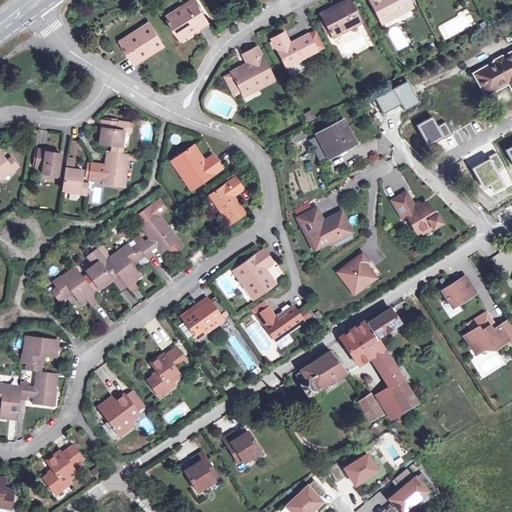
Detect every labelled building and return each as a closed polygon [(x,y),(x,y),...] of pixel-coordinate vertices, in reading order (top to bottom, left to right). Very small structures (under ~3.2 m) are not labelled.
[(347,0),(346,0),(319,15),(331,39),(360,23),(347,0)] [(395,13),(409,5),(406,0),(368,0),(381,25),(397,17),(395,13)] [(165,17),(178,40),(196,29),(197,31),(207,25),(192,1),(165,17)] [(395,13),(397,17),(412,10),(409,5),(395,13)] [(119,43),(132,64),(148,54),(150,56),(163,47),(148,24),(119,43)] [(196,29),(178,40),(179,41),(197,31),(196,29)] [(271,41),(271,43),(275,49),(286,69),(316,52),(307,35),(289,45),(284,34),(271,41)] [(237,87),(240,93),(257,85),(259,89),(274,82),(256,49),(241,56),(246,65),(229,73),(230,74),(223,78),(230,91),(237,87)] [(485,96),(508,83),(511,90),(511,52),(473,74),(485,96)] [(148,54),(132,64),(133,66),(150,56),(148,54)] [(243,98),(259,89),(257,85),(240,93),(243,98)] [(237,87),(230,91),(233,96),(240,93),(237,87)] [(109,148),(108,154),(120,156),(123,133),(131,134),(132,125),(119,123),(118,123),(118,124),(117,124),(101,121),(100,121),(99,122),(98,131),(100,131),(97,146),(109,148)] [(343,121),(317,134),(328,157),(354,143),(343,121)] [(302,129),(292,135),(297,142),(306,137),(302,129)] [(321,160),(328,157),(317,134),(309,138),(321,160)] [(70,156),(79,156),(80,143),(71,142),(70,156)] [(193,147),(174,160),(184,175),(180,177),(191,192),(222,169),(212,156),(204,162),(193,147)] [(37,150),(37,151),(34,167),(34,169),(42,170),(41,177),(63,180),(61,192),(79,195),(80,183),(82,172),(72,170),(74,161),(66,160),(65,168),(58,167),(60,156),(42,153),(43,151),(37,150)] [(0,180),(18,167),(10,157),(6,160),(0,152),(0,180)] [(120,156),(108,154),(105,153),(103,166),(98,165),(90,164),(87,180),(95,182),(96,178),(102,178),(101,185),(122,188),(127,157),(120,156)] [(170,163),(180,177),(184,175),(174,160),(170,163)] [(229,225),(244,214),(233,198),(243,191),(234,178),(209,196),(229,225)] [(87,184),(80,183),(79,195),(85,195),(87,184)] [(413,206),(405,193),(391,201),(402,218),(405,216),(416,233),(419,231),(429,225),(431,229),(432,230),(442,224),(436,214),(433,216),(426,203),(420,206),(415,209),(413,206)] [(318,219),(320,218),(315,208),(297,218),(313,250),(329,241),(329,240),(349,230),(344,219),(336,223),(333,216),(320,223),(318,219)] [(340,212),(333,216),(336,223),(344,219),(340,212)] [(140,228),(149,240),(156,249),(160,254),(176,242),(157,216),(140,228)] [(429,225),(419,231),(421,235),(431,229),(429,225)] [(351,232),(349,230),(329,240),(329,241),(330,243),(351,232)] [(149,240),(144,243),(152,253),(156,249),(149,240)] [(143,242),(136,247),(144,257),(146,261),(153,255),(152,253),(144,243),(143,242)] [(131,267),(138,261),(130,250),(126,246),(106,261),(118,276),(126,287),(139,278),(131,267)] [(135,246),(130,250),(138,261),(144,257),(136,247),(135,246)] [(232,272),(242,287),(246,284),(256,297),(275,284),(264,269),(273,263),(263,250),(232,272)] [(353,294),(373,279),(363,265),(368,261),(362,253),(337,272),(353,294)] [(498,253),(492,258),(499,269),(506,264),(498,253)] [(90,291),(83,281),(73,269),(67,260),(54,270),(60,279),(52,285),(55,289),(51,293),(59,304),(72,294),(80,305),(86,301),(93,295),(90,291)] [(84,273),(87,278),(83,281),(90,291),(95,288),(97,292),(111,281),(118,276),(106,261),(100,265),(98,263),(84,273)] [(366,270),(373,279),(375,277),(368,269),(366,270)] [(464,275),(440,290),(451,307),(474,292),(464,275)] [(126,287),(118,276),(111,281),(119,292),(126,287)] [(246,284),(242,287),(252,300),(256,297),(246,284)] [(93,295),(86,301),(90,307),(98,302),(93,295)] [(197,308),(182,319),(197,340),(223,321),(206,299),(195,307),(197,308)] [(275,343),(303,322),(291,306),(274,318),(267,308),(256,316),(275,343)] [(180,318),(182,319),(197,308),(195,307),(180,318)] [(402,380),(404,382),(409,379),(403,371),(402,368),(399,370),(392,360),(390,361),(389,358),(383,349),(378,343),(375,338),(399,323),(398,321),(390,309),(367,324),(366,322),(365,322),(340,338),(358,365),(371,357),(372,356),(373,356),(392,386),(402,380)] [(411,312),(404,317),(412,329),(419,325),(411,312)] [(472,330),(463,335),(469,344),(473,342),(477,348),(492,348),(507,339),(499,325),(491,330),(489,325),(492,323),(485,312),(467,323),(472,330)] [(404,317),(398,321),(399,323),(406,333),(412,329),(404,317)] [(25,365),(41,367),(43,356),(56,357),(58,341),(24,337),(21,364),(25,365)] [(473,342),(469,344),(473,350),(477,348),(473,342)] [(176,348),(165,356),(163,354),(150,363),(157,373),(147,381),(159,397),(174,385),(172,382),(180,376),(176,371),(187,363),(176,348)] [(331,352),(302,370),(308,380),(301,385),(307,395),(346,372),(331,352)] [(41,367),(25,365),(25,371),(35,372),(41,373),(41,367)] [(295,374),(301,385),(308,380),(302,370),(295,374)] [(41,373),(35,372),(33,386),(32,397),(31,403),(53,406),(57,375),(41,373)] [(402,380),(392,386),(399,397),(409,391),(404,382),(402,380)] [(27,397),(28,385),(29,383),(21,382),(20,386),(0,384),(0,403),(1,404),(0,414),(0,417),(17,419),(19,399),(27,400),(27,397)] [(229,382),(221,387),(225,393),(233,387),(229,382)] [(396,399),(399,397),(392,386),(375,397),(390,420),(392,419),(402,413),(404,412),(396,399)] [(129,391),(124,394),(137,411),(141,407),(129,391)] [(396,399),(404,412),(417,404),(409,391),(399,397),(396,399)] [(111,397),(98,407),(119,436),(132,426),(130,422),(140,415),(137,411),(124,394),(123,393),(113,400),(111,397)] [(384,414),(370,393),(362,398),(358,401),(370,422),(384,414)] [(404,412),(402,413),(409,424),(411,422),(418,433),(430,424),(430,423),(422,410),(417,404),(404,412)] [(247,432),(237,438),(233,432),(222,439),(237,463),(241,460),(243,463),(260,452),(248,433),(247,432)] [(64,483),(69,479),(76,474),(72,468),(83,460),(72,445),(61,453),(59,451),(46,460),(53,470),(43,477),(55,494),(66,486),(64,483)] [(194,465),(184,471),(197,492),(213,481),(212,478),(216,475),(201,452),(190,459),(194,465)] [(371,453),(344,466),(354,487),(381,474),(371,453)] [(400,490),(390,498),(401,511),(417,498),(424,492),(429,498),(437,491),(422,472),(415,478),(407,468),(395,477),(400,484),(396,487),(400,490)] [(4,477),(0,476),(0,506),(10,508),(12,490),(3,489),(4,477)] [(395,477),(391,480),(396,487),(400,484),(395,477)] [(324,492),(312,481),(286,509),(288,511),(313,511),(322,503),(318,499),(324,492)] [(429,498),(424,492),(417,498),(422,504),(429,498)]
